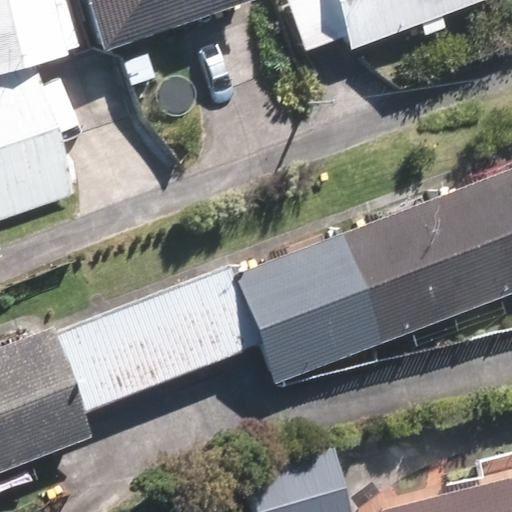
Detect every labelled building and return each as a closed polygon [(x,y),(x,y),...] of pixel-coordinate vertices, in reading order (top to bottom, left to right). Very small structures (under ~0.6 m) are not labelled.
[(47,0),(0,0),(0,63),(60,48),(47,0)] [(77,0),(86,34),(215,0),(77,0)] [(290,0),(309,46),(425,0),(290,0)] [(32,79),(0,88),(0,205),(63,187),(32,79)] [(511,170),(238,279),(273,367),(511,272),(511,170)] [(253,339),(227,274),(64,339),(89,404),(253,339)] [(0,350),(0,456),(88,422),(52,330),(0,350)] [(345,511),(333,458),(244,479),(251,511),(345,511)] [(511,511),(511,482),(386,511),(511,511)]
